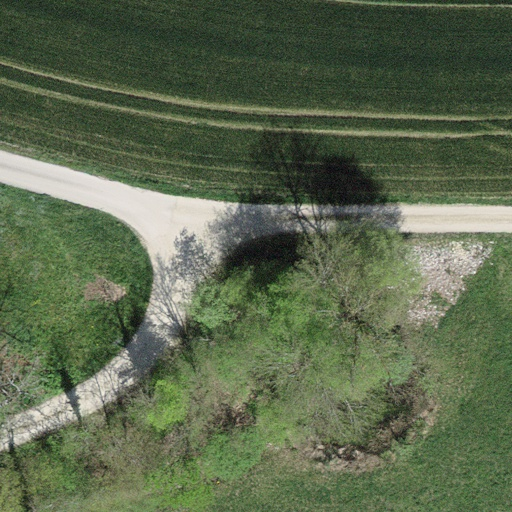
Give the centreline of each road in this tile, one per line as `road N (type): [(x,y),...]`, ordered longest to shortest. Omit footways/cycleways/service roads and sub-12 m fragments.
road 1 (track): [(0,170),(136,207),(511,218)]
road 2 (track): [(136,207),(163,259),(166,309),(151,342),(96,390),(0,431)]
